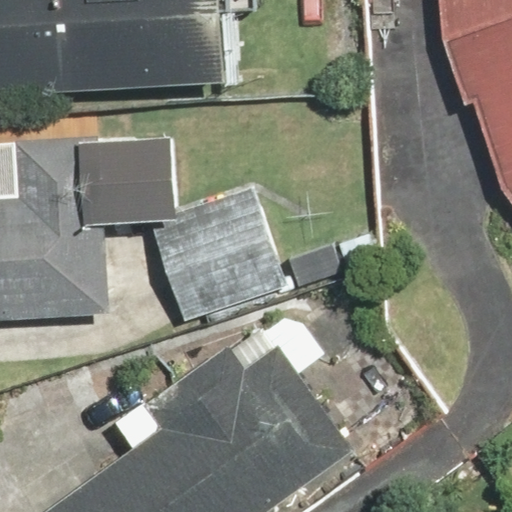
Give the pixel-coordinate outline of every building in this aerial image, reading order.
[(0,0),(0,88),(238,84),(236,0),(0,0)] [(511,0),(448,0),(453,46),(476,108),(487,102),(511,189),(511,0)] [(193,138),(99,136),(99,223),(165,223),(191,320),(302,287),(264,188),(193,211),(193,138)] [(0,324),(119,328),(122,231),(69,230),(72,140),(27,139),(25,198),(0,197),(0,324)] [(331,355),(313,331),(295,306),(132,426),(145,444),(53,511),(285,511),(368,451),(309,371),(331,355)]
